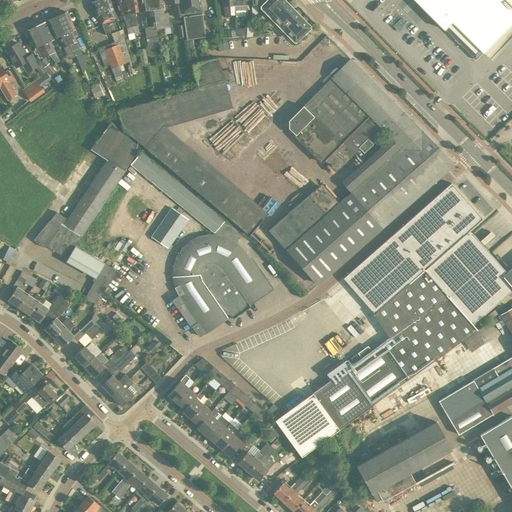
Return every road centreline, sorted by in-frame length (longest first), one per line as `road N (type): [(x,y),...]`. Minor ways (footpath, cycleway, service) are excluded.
road 1 (residential): [(140,407),(194,354),(322,291),(476,154)]
road 2 (tertiary): [(476,154),(337,14)]
road 3 (residential): [(120,426),(0,312)]
road 4 (residential): [(261,511),(140,407)]
road 5 (residential): [(120,426),(219,511)]
